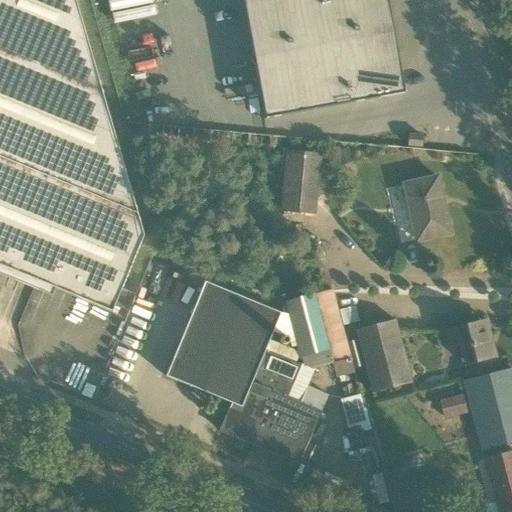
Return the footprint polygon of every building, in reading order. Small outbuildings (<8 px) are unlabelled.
[(111,312),(142,236),(74,0),(0,0),(0,275),(52,297),(55,289),(111,312)] [(242,0),(265,119),(405,94),(387,0),(242,0)] [(423,136),(409,135),(408,145),(422,147),(423,136)] [(347,148),(335,153),(340,164),(352,159),(347,148)] [(319,215),(321,180),(323,156),(290,154),(286,212),(319,215)] [(437,177),(404,184),(417,241),(450,234),(437,177)] [(231,404),(229,408),(239,412),(251,381),(253,382),(266,350),(280,314),(205,282),(166,376),(231,404)] [(351,359),(345,339),(332,291),(316,295),(334,363),(351,359)] [(300,357),(329,350),(314,294),(286,302),(300,357)] [(412,383),(400,339),(394,320),(356,331),(373,394),(412,383)] [(496,357),(489,331),(486,321),(446,332),(450,348),(459,345),(464,365),(496,357)] [(298,462),(320,412),(286,398),(301,365),(266,350),(253,382),(251,381),(239,412),(229,408),(220,431),(298,462)] [(511,368),(465,381),(483,450),(511,442),(511,368)] [(462,395),(440,400),(445,418),(467,413),(462,395)] [(511,511),(511,452),(485,460),(498,511),(511,511)]
